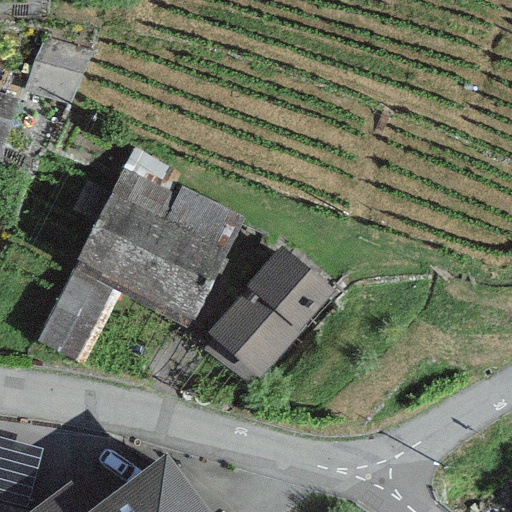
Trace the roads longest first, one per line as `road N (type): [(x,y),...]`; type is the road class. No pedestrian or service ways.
road 1 (residential): [(365,480),(129,415),(0,393)]
road 2 (unclassified): [(365,480),(511,387)]
